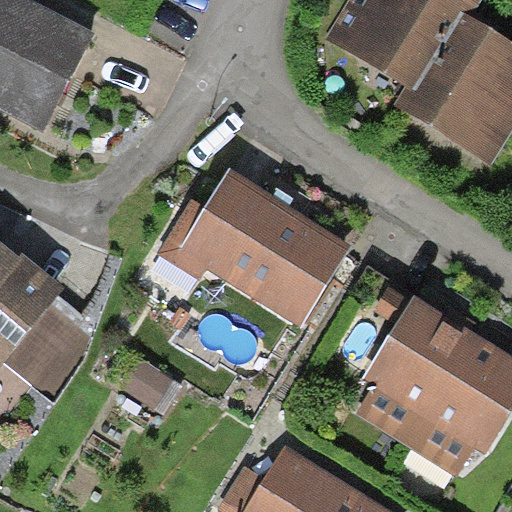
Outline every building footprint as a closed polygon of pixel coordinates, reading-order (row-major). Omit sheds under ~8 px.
[(94,36),(24,0),(0,0),(0,110),(43,133),(94,36)] [(479,0),(349,0),(325,39),(406,89),(413,93),(461,14),(472,21),(484,3),(479,0)] [(472,21),(461,14),(413,93),(406,89),(394,108),(491,166),(511,131),(511,45),(491,33),(472,21)] [(278,203),(229,173),(206,210),(192,201),(159,254),(201,280),(207,272),(301,330),(352,248),(278,203)] [(15,251),(0,238),(0,370),(6,363),(59,299),(65,292),(15,251)] [(96,327),(59,299),(6,363),(53,401),(86,359),(96,327)] [(357,415),(407,446),(476,337),(456,325),(415,299),(359,389),(369,396),(357,415)] [(511,359),(488,345),(476,337),(407,446),(459,479),(477,450),(485,455),(511,412),(511,359)] [(175,379),(142,357),(122,387),(155,409),(175,379)] [(389,511),(350,487),(286,447),(265,480),(245,511),(389,511)] [(220,511),(245,511),(265,480),(245,468),(219,511),(220,511)]
